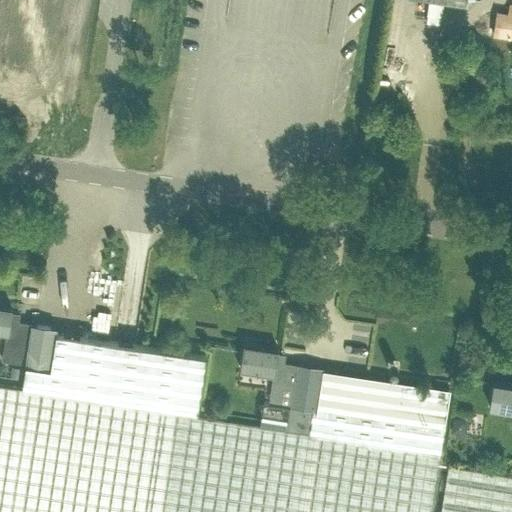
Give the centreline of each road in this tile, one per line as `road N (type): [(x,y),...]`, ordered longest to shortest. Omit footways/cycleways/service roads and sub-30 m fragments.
road 1 (unclassified): [(511,242),(0,162)]
road 2 (unknown): [(215,0),(212,195)]
